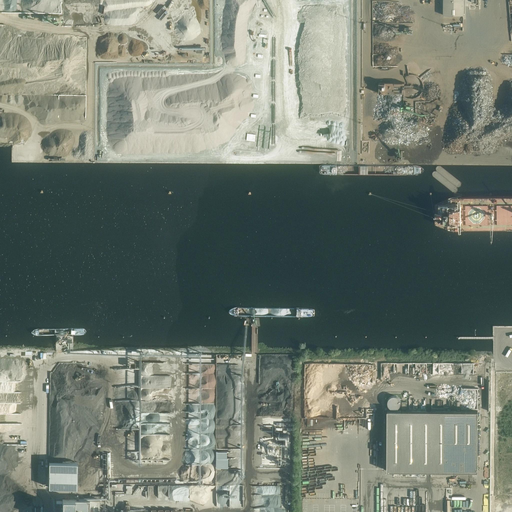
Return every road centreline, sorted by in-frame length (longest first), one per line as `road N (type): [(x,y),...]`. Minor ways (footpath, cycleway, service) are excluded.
road 1 (unknown): [(471,49),(467,158),(143,149)]
road 2 (unknown): [(142,56),(348,63),(360,50),(362,11)]
road 3 (unknown): [(362,11),(334,3),(141,4)]
road 4 (unknown): [(9,57),(14,132),(24,150),(143,149)]
road 5 (unknown): [(141,4),(8,4),(1,18),(9,57)]
road 6 (unknown): [(142,56),(9,57)]
